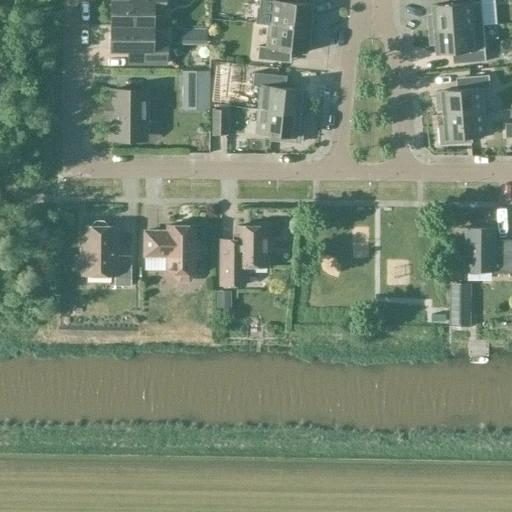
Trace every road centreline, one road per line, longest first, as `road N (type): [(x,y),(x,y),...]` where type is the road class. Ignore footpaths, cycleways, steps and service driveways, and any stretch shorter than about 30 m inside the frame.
road 1 (residential): [(336,172),(70,170),(72,0)]
road 2 (residential): [(370,11),(391,45),(402,173)]
road 3 (residential): [(336,172),(350,46),(370,11)]
